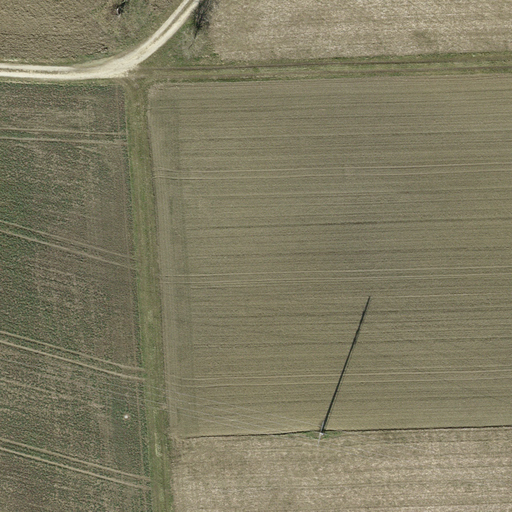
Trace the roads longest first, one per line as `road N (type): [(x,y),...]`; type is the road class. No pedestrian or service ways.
road 1 (track): [(131,69),(511,57)]
road 2 (track): [(0,64),(131,69),(190,0)]
